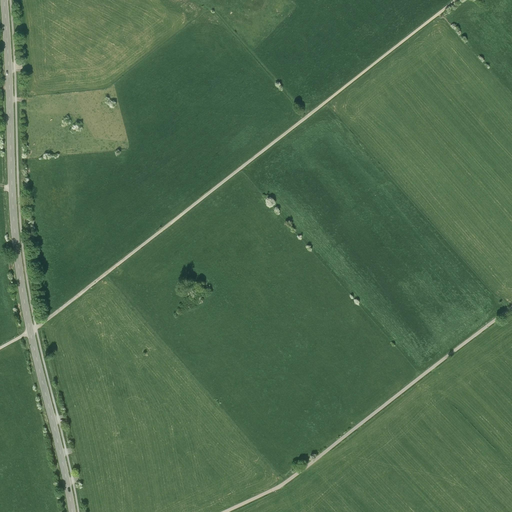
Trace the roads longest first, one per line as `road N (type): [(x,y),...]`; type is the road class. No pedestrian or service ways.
road 1 (track): [(455,0),(35,328),(0,347)]
road 2 (tertiary): [(3,0),(17,259),(71,511)]
road 3 (track): [(224,511),(288,480),(511,307)]
